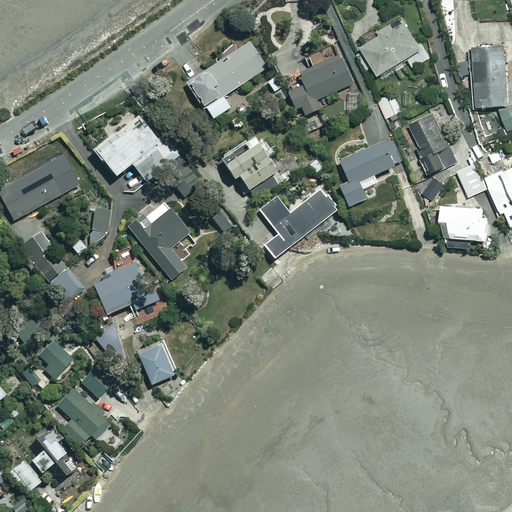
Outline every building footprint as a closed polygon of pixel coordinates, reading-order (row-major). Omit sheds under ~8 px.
[(432,58),(407,16),(383,31),(385,34),(364,46),(382,76),(410,59),(416,68),(432,58)] [(469,43),(473,104),(507,102),(502,41),(469,43)] [(269,71),(252,45),(188,86),(205,112),(208,111),(215,122),(232,111),(225,100),(269,71)] [(356,88),(342,59),(302,77),(304,82),(302,83),(305,90),(290,97),(298,114),(304,112),(307,120),(323,113),(319,104),(356,88)] [(396,93),(379,100),(387,119),(404,112),(396,93)] [(511,127),(511,102),(496,108),(504,130),(511,127)] [(456,160),(432,111),(407,122),(419,145),(418,146),(422,153),(417,156),(426,174),(456,160)] [(159,143),(151,134),(140,143),(134,136),(124,144),(119,138),(97,155),(120,184),(136,171),(147,185),(164,171),(181,158),(166,138),(159,143)] [(404,164),(394,142),(342,165),(351,184),(341,189),(351,210),(369,202),(361,186),(397,171),(395,167),(404,164)] [(280,178),(259,145),(224,166),(246,196),(250,194),(252,197),(280,178)] [(82,187),(65,157),(0,193),(0,195),(16,224),(82,187)] [(203,186),(181,158),(164,171),(186,200),(203,186)] [(486,187),(475,162),(456,170),(467,195),(486,187)] [(511,205),(511,164),(511,165),(511,166),(511,168),(502,173),(500,169),(484,176),(499,211),(511,205)] [(443,183),(432,175),(421,191),(432,198),(443,183)] [(327,200),(322,193),(292,217),(279,200),(262,214),(281,239),(267,250),(278,265),(291,254),(303,243),(339,214),(336,210),(338,209),(330,198),(327,200)] [(481,205),(438,202),(436,217),(436,220),(438,220),(442,234),(484,237),(485,214),(480,214),(481,205)] [(192,237),(167,206),(148,222),(146,220),(131,232),(173,284),(188,273),(172,253),(192,237)] [(96,212),(93,233),(109,235),(113,215),(96,212)] [(233,228),(223,216),(214,223),(225,235),(233,228)] [(55,251),(42,234),(22,250),(50,285),(68,270),(54,252),(55,251)] [(156,306),(138,266),(103,281),(105,286),(96,290),(110,320),(135,308),(138,314),(156,306)] [(87,291),(70,271),(52,285),(68,306),(87,291)] [(110,361),(123,351),(116,326),(103,335),(110,361)] [(75,361),(56,342),(41,357),(51,366),(46,371),(56,380),(75,361)] [(177,381),(163,349),(139,359),(153,391),(177,381)] [(46,376),(35,363),(23,373),(34,386),(46,376)] [(116,387),(98,369),(82,384),(101,402),(116,387)] [(0,405),(9,399),(0,388),(0,405)] [(93,409),(75,392),(59,410),(73,423),(65,432),(83,449),(93,439),(97,443),(112,428),(108,424),(109,423),(105,419),(107,416),(104,414),(105,413),(99,407),(98,408),(95,406),(93,409)] [(66,443),(54,429),(29,449),(39,461),(51,476),(59,486),(70,485),(77,471),(69,461),(70,461),(59,448),(66,443)] [(0,490),(9,487),(0,461),(0,490)] [(39,461),(29,469),(25,464),(12,474),(29,496),(43,485),(39,481),(43,478),(45,480),(51,476),(39,461)] [(36,511),(29,503),(17,511),(36,511)]
